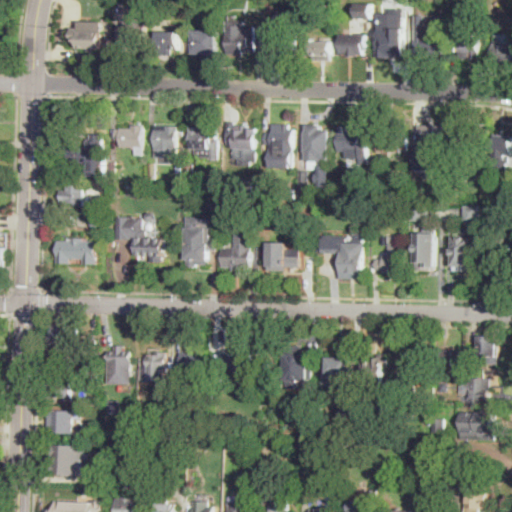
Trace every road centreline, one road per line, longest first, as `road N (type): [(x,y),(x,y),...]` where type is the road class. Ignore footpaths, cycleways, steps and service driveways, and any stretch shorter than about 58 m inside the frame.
road 1 (residential): [(511,93),(0,82)]
road 2 (residential): [(511,315),(27,304)]
road 3 (secondary): [(27,304),(40,0)]
road 4 (secondary): [(27,304),(19,511)]
